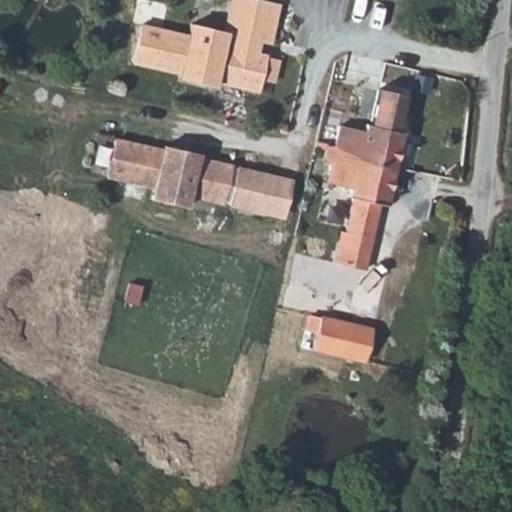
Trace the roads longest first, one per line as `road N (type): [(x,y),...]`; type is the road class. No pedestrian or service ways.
road 1 (unclassified): [(440,511),(488,204)]
road 2 (unclassified): [(502,69),(324,34),(300,120)]
road 3 (unclassified): [(488,204),(502,69)]
